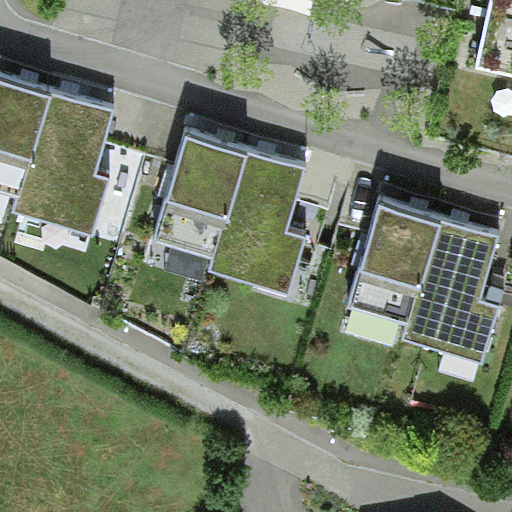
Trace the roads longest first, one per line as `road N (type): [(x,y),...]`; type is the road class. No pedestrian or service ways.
road 1 (residential): [(0,22),(5,30),(511,190)]
road 2 (residential): [(0,286),(374,467)]
road 3 (residential): [(511,492),(374,467)]
